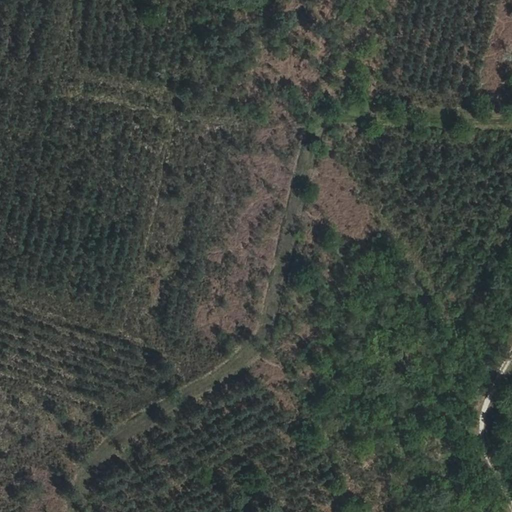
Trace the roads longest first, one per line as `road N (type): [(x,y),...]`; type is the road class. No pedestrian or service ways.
road 1 (track): [(74,511),(97,454),(257,346),(314,124),(511,120)]
road 2 (track): [(511,506),(484,444),(488,403),(511,349)]
